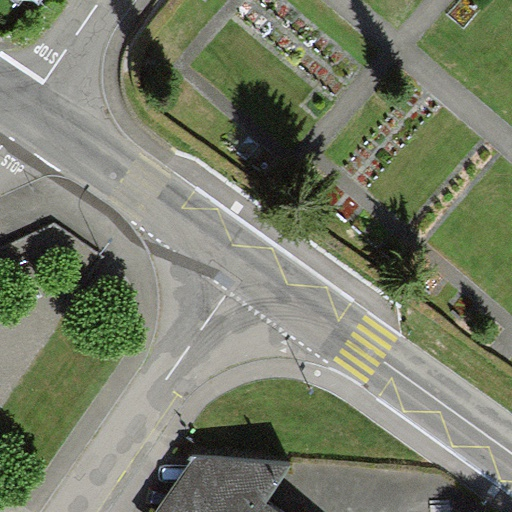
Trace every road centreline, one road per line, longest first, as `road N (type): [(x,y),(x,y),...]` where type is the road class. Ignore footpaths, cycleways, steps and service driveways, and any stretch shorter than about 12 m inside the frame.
road 1 (tertiary): [(246,261),(511,451)]
road 2 (residential): [(246,261),(72,511)]
road 3 (tertiary): [(30,110),(246,261)]
road 4 (residential): [(30,110),(97,0)]
